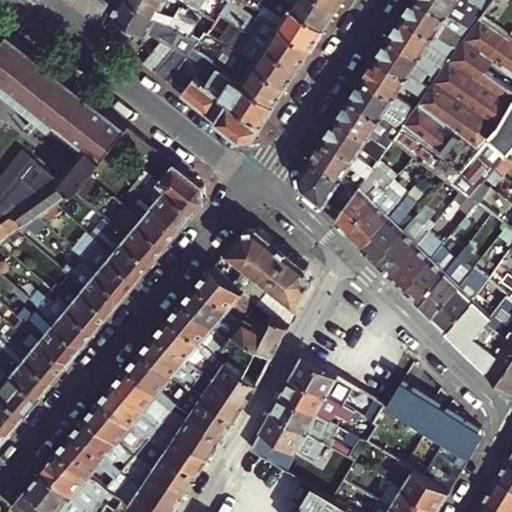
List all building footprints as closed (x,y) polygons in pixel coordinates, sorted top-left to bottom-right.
[(194,47),(202,37),(142,0),(122,0),(116,11),(150,31),(154,24),(179,39),(194,49),(194,47)] [(188,10),(192,4),(184,0),(142,0),(202,37),(207,29),(210,32),(215,25),(188,10)] [(184,0),(192,4),(218,20),(222,13),(224,10),(211,2),(211,0),(184,0)] [(302,65),(315,44),(262,10),(259,15),(235,0),(230,0),(230,1),(224,10),(222,13),(234,21),(250,31),(302,65)] [(315,44),(328,25),(289,0),(262,0),(267,3),(262,10),(315,44)] [(289,0),(328,25),(340,4),(333,0),(289,0)] [(459,49),(473,30),(449,13),(428,0),(414,0),(406,14),(459,49)] [(487,9),(472,0),(428,0),(449,13),(473,30),(481,18),(487,9)] [(493,0),(472,0),(487,9),(493,0)] [(450,61),(459,49),(406,14),(393,34),(423,54),(445,69),(450,61)] [(502,96),(498,93),(508,78),(511,81),(511,40),(481,18),(473,30),(459,49),(450,61),(445,69),(433,84),(430,89),(423,99),(416,109),(409,119),(402,128),(396,138),(407,146),(417,154),(432,165),(448,177),(452,181),(474,153),(463,145),(483,116),(488,119),(502,96)] [(291,83),(302,65),(250,31),(234,21),(227,31),(236,36),(230,44),(237,48),(291,83)] [(0,43),(9,31),(0,23),(0,43)] [(175,45),(179,39),(154,24),(150,31),(164,39),(175,45)] [(107,155),(131,125),(9,31),(0,43),(0,74),(32,100),(20,116),(46,136),(58,120),(89,144),(64,178),(59,174),(56,178),(38,189),(32,185),(44,167),(35,160),(0,205),(0,244),(9,237),(43,213),(75,191),(84,185),(91,176),(107,155)] [(433,84),(445,69),(423,54),(393,34),(380,55),(422,83),(425,79),(433,84)] [(146,61),(157,69),(176,46),(175,45),(164,39),(146,61)] [(192,69),(183,63),(190,53),(176,46),(157,69),(185,91),(197,75),(267,120),(279,101),(245,79),(225,66),(203,53),(192,69)] [(279,101),(291,83),(237,48),(229,60),(250,73),(245,79),(279,101)] [(430,89),(422,83),(380,55),(366,75),(396,95),(403,85),(423,99),(430,89)] [(245,79),(250,73),(229,60),(225,66),(245,79)] [(259,133),(267,120),(197,75),(185,91),(244,138),(256,136),(259,133)] [(409,119),(416,109),(396,95),(366,75),(354,96),(383,115),(389,106),(409,119)] [(511,81),(508,78),(498,93),(502,96),(488,119),(483,116),(463,145),(474,153),(452,181),(463,189),(471,195),(484,180),(493,169),(505,155),(511,147),(511,81)] [(402,128),(383,115),(354,96),(341,116),(388,148),(396,138),(402,128)] [(378,162),(388,148),(341,116),(328,136),(374,167),(378,162)] [(366,179),(374,167),(328,136),(317,155),(344,175),(350,167),(366,179)] [(148,166),(156,173),(198,207),(207,197),(206,184),(166,153),(157,163),(153,160),(148,166)] [(406,167),(421,179),(432,165),(417,154),(406,167)] [(353,197),(360,187),(344,175),(317,155),(304,174),(307,186),(328,202),(338,186),(353,197)] [(336,221),(351,236),(378,202),(390,187),(398,178),(378,162),(374,167),(366,179),(360,187),(353,197),(342,213),(336,221)] [(142,190),(147,193),(184,224),(198,207),(156,173),(142,190)] [(75,191),(84,199),(98,182),(91,176),(84,185),(75,191)] [(351,236),(364,249),(392,215),(386,210),(395,198),(391,195),(394,191),(390,187),(378,202),(351,236)] [(454,200),(469,212),(478,201),(471,195),(463,189),(454,200)] [(133,201),(128,207),(170,241),(184,224),(147,193),(137,205),(133,201)] [(364,249),(379,263),(406,229),(399,223),(416,201),(409,195),(392,215),(364,249)] [(469,212),(485,223),(493,212),(478,201),(469,212)] [(410,224),(418,231),(435,212),(427,204),(410,224)] [(128,207),(114,223),(156,258),(170,241),(128,207)] [(457,217),(462,222),(465,217),(460,213),(457,217)] [(114,223),(100,240),(142,275),(156,258),(114,223)] [(508,244),(511,247),(511,246),(511,225),(511,226),(508,223),(498,236),(506,242),(508,244)] [(246,228),(217,263),(227,271),(235,262),(241,267),(233,276),(239,281),(273,236),(261,226),(246,228)] [(379,263),(393,277),(420,243),(406,229),(379,263)] [(251,279),(265,290),(295,252),(273,236),(239,281),(245,286),(251,279)] [(142,275),(100,240),(86,257),(128,292),(142,275)] [(435,318),(461,284),(474,268),(468,263),(476,252),(473,249),(476,246),(471,242),(458,259),(421,305),(435,318)] [(407,291),(434,257),(420,243),(393,277),(407,291)] [(407,291),(421,305),(458,259),(452,253),(455,249),(450,244),(447,248),(443,244),(434,257),(407,291)] [(295,252),(265,290),(259,298),(261,299),(260,302),(275,314),(292,322),(315,279),(309,264),(295,252)] [(57,261),(73,275),(114,309),(128,292),(86,257),(85,256),(76,267),(62,256),(57,261)] [(217,263),(202,280),(233,305),(242,295),(256,307),(256,306),(260,302),(261,299),(259,298),(245,286),(239,281),(233,276),(227,271),(217,263)] [(435,318),(449,332),(475,298),(479,293),(491,277),(481,268),(477,264),(474,268),(461,284),(435,318)] [(114,309),(73,275),(64,286),(49,274),(45,279),(73,303),(100,325),(114,309)] [(202,280),(189,297),(233,334),(236,331),(247,317),(233,305),(202,280)] [(511,321),(511,298),(491,283),(482,299),(493,307),(499,297),(508,304),(501,313),(511,321)] [(233,334),(189,297),(175,313),(214,345),(222,336),(228,341),(233,334)] [(511,394),(511,344),(504,338),(484,321),(491,314),(480,302),(475,298),(449,332),(511,394)] [(100,325),(73,303),(65,313),(50,300),(44,307),(49,311),(86,342),(100,325)] [(275,314),(260,302),(256,306),(263,311),(256,319),(250,314),(247,317),(236,331),(277,351),(292,322),(275,314)] [(86,342),(49,311),(42,319),(28,309),(21,317),(24,319),(72,359),(86,342)] [(175,313),(161,330),(206,368),(211,361),(205,356),(214,345),(175,313)] [(511,344),(511,321),(501,313),(493,323),(507,333),(504,338),(511,344)] [(72,359),(24,319),(17,328),(8,321),(2,329),(11,337),(58,376),(72,359)] [(161,330),(147,347),(177,372),(192,385),(205,369),(206,368),(161,330)] [(0,349),(0,355),(7,362),(44,392),(58,376),(11,337),(0,349)] [(147,347),(133,363),(164,388),(177,372),(147,347)] [(250,399),(261,381),(218,353),(211,361),(206,368),(205,369),(250,399)] [(294,375),(346,405),(354,391),(361,395),(365,388),(360,386),(355,383),(334,371),(315,360),(306,355),(294,375)] [(0,383),(30,409),(44,392),(7,362),(0,370),(0,383)] [(133,363),(119,380),(160,413),(168,403),(174,408),(177,403),(179,401),(164,388),(133,363)] [(192,385),(191,386),(238,416),(250,399),(205,369),(192,385)] [(284,394),(332,421),(336,414),(349,422),(356,410),(346,405),(294,375),(284,394)] [(386,404),(474,454),(486,433),(486,424),(470,415),(445,401),(417,385),(402,376),(388,402),(386,404)] [(119,380),(106,396),(149,432),(157,422),(160,424),(163,421),(165,418),(160,413),(119,380)] [(30,409),(0,383),(0,411),(17,425),(30,409)] [(238,416),(191,386),(182,397),(179,401),(177,403),(225,435),(238,416)] [(332,421),(284,394),(274,411),(321,439),(332,421)] [(106,396),(92,413),(125,441),(131,433),(145,444),(150,437),(152,435),(149,432),(106,396)] [(380,397),(367,416),(371,419),(375,421),(385,406),(386,404),(388,402),(380,397)] [(225,435),(177,403),(174,408),(165,418),(163,421),(213,454),(225,435)] [(0,440),(2,442),(17,425),(0,411),(0,440)] [(274,411),(263,431),(316,461),(327,442),(321,439),(274,411)] [(92,413),(78,430),(114,459),(122,449),(133,458),(136,455),(138,452),(125,441),(92,413)] [(150,437),(168,450),(201,471),(213,454),(163,421),(160,424),(152,435),(150,437)] [(360,438),(343,428),(337,437),(354,447),(360,438)] [(114,459),(78,430),(63,447),(102,479),(111,469),(119,475),(122,471),(125,468),(114,459)] [(58,453),(47,466),(100,510),(102,511),(145,511),(119,493),(110,486),(102,479),(63,447),(58,453)] [(136,455),(145,461),(188,490),(201,471),(168,450),(160,461),(141,448),(138,452),(136,455)] [(352,454),(351,456),(348,460),(354,463),(358,457),(352,454)] [(364,461),(358,457),(354,463),(360,467),(364,461)] [(500,475),(496,482),(511,491),(511,461),(509,460),(500,475)] [(122,471),(144,486),(177,508),(182,500),(188,490),(145,461),(138,472),(127,465),(125,468),(122,471)] [(388,478),(404,488),(440,510),(450,493),(398,462),(388,478)] [(102,511),(100,510),(47,466),(31,485),(63,511),(82,511),(83,511),(84,511),(102,511)] [(145,511),(173,511),(177,508),(144,486),(137,496),(114,481),(110,486),(119,493),(145,511)] [(511,511),(511,491),(496,482),(481,506),(490,511),(511,511)] [(63,511),(31,485),(16,503),(27,511),(63,511)] [(439,511),(440,510),(404,488),(398,499),(386,493),(385,494),(371,485),(367,491),(382,500),(401,511),(439,511)] [(347,511),(351,507),(350,507),(333,497),(316,487),(300,511),(347,511)] [(401,511),(382,500),(374,511),(401,511)]
